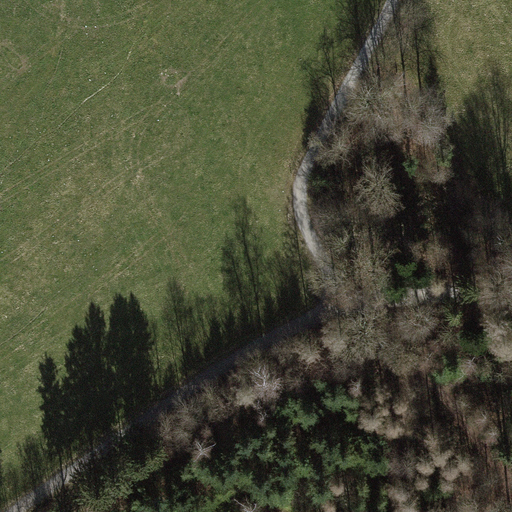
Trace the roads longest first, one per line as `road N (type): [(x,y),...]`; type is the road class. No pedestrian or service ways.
road 1 (track): [(15,511),(215,370),(355,305)]
road 2 (track): [(392,0),(300,175),(297,198),(307,239),(355,305)]
road 3 (track): [(511,297),(434,293),(355,305)]
